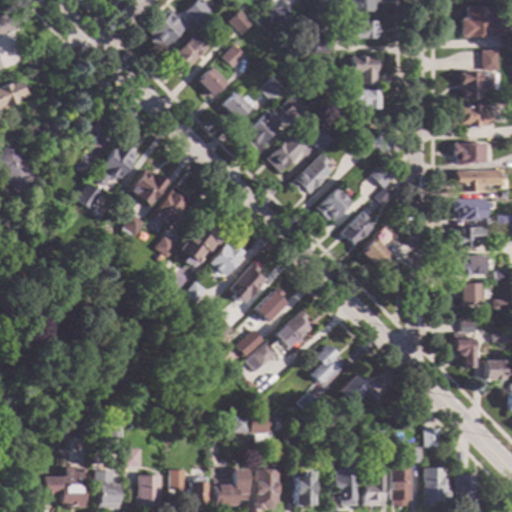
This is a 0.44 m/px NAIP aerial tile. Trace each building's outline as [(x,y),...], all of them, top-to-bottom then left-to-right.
[(197,0),(210,13),(196,26),(182,12),(194,0),(197,0)] [(377,0),(377,13),(344,12),(344,16),(329,16),(329,0),(377,0)] [(491,8),(492,19),(502,19),(502,36),(483,36),(483,38),(463,38),(463,37),(457,38),(456,19),(462,19),(462,8),(491,8)] [(289,11),(288,25),(266,24),(267,10),(289,11)] [(182,26),(157,52),(147,42),(151,38),(146,33),(167,11),(182,26)] [(248,25),(237,36),(224,22),(235,11),(248,25)] [(13,30),(0,35),(0,15),(6,13),(13,30)] [(374,39),(351,38),(351,21),(374,22),(374,39)] [(206,45),(184,68),(178,62),(172,67),(165,60),(192,32),(206,45)] [(329,36),(328,54),(310,53),(310,35),(329,36)] [(240,55),(226,68),(217,58),(231,45),(240,55)] [(494,71),(477,71),(477,51),(493,51),(494,71)] [(372,85),(355,84),(355,73),(347,73),(347,56),(373,57),(372,85)] [(223,84),(207,99),(200,92),(202,90),(192,80),(206,67),(223,84)] [(476,74),(495,73),(495,91),(476,91),(476,100),(459,100),(459,90),(457,90),(457,85),(456,85),(456,73),(476,73),(476,74)] [(282,90),(269,103),(256,90),(269,77),(282,90)] [(23,101),(0,109),(0,85),(15,80),(23,101)] [(377,91),(377,110),(365,110),(365,115),(351,115),(352,90),(377,91)] [(245,107),(232,120),(217,105),(231,92),(245,107)] [(307,112),(293,125),(276,108),(290,94),(307,112)] [(476,109),(484,109),(484,112),(485,112),(484,127),(475,126),(475,128),(474,128),(474,130),(464,129),(464,127),(463,127),(463,126),(454,126),(455,107),(464,108),(464,106),(476,106),(476,109)] [(107,127),(95,146),(74,133),(86,114),(107,127)] [(273,128),(252,149),(238,135),(259,114),(273,128)] [(46,133),(34,143),(22,129),(34,119),(46,133)] [(329,139),(317,151),(307,140),(318,129),(329,139)] [(391,143),(380,154),(368,142),(379,132),(391,143)] [(302,148),(276,174),(262,159),(288,134),(302,148)] [(372,147),(360,159),(349,148),(360,137),(372,147)] [(134,155),(117,179),(113,176),(109,181),(106,180),(101,187),(92,181),(100,170),(97,168),(116,142),(134,155)] [(31,171),(21,180),(25,185),(14,194),(0,177),(0,149),(8,143),(31,171)] [(481,163),(464,164),(464,166),(451,166),(451,158),(449,158),(449,144),(481,143),(481,163)] [(326,162),(322,167),(326,172),(303,196),(296,189),(293,192),(287,185),(317,153),(326,162)] [(95,164),(85,178),(71,167),(81,154),(95,164)] [(393,175),(379,189),(365,176),(379,162),(393,175)] [(164,181),(145,207),(125,192),(144,166),(164,181)] [(495,186),(477,186),(477,192),(459,192),(458,186),(452,186),(452,172),(495,171),(495,186)] [(97,192),(83,213),(70,205),(84,183),(97,192)] [(187,200),(165,227),(148,214),(170,186),(187,200)] [(348,202),(330,220),(328,218),(324,221),(311,209),(333,187),(348,202)] [(388,193),(377,204),(371,198),(381,187),(388,193)] [(482,221),(453,222),(453,211),(449,211),(448,200),(481,199),(482,221)] [(364,218),(360,220),(367,227),(348,246),(336,234),(358,212),(364,218)] [(141,223),(132,236),(130,235),(128,238),(123,238),(119,235),(118,228),(129,213),(141,223)] [(510,226),(493,226),(493,216),(509,216),(510,226)] [(214,232),(192,263),(175,251),(196,220),(214,232)] [(392,236),(380,248),(384,255),(371,268),(356,252),(382,226),(392,236)] [(478,241),(468,241),(468,248),(451,248),(451,234),(452,234),(452,228),(478,228),(478,241)] [(173,247),(163,259),(151,249),(160,237),(173,247)] [(226,248),(229,244),(239,252),(235,256),(237,258),(222,276),(206,264),(221,244),(226,248)] [(161,259),(158,264),(153,260),(157,255),(161,259)] [(482,274),(474,275),(474,278),(470,278),(470,275),(466,275),(466,277),(455,277),(455,276),(452,276),(451,271),(452,271),(452,256),(481,256),(482,274)] [(249,261),(257,269),(253,274),(260,281),(240,304),(224,289),(249,261)] [(174,275),(159,298),(145,288),(160,266),(174,275)] [(503,281),(489,281),(489,272),(503,271),(503,281)] [(202,290),(188,308),(178,299),(192,282),(202,290)] [(474,291),(478,291),(478,297),(474,297),(474,305),(455,305),(454,284),(474,284),(474,291)] [(281,294),(277,299),(282,303),(263,322),(250,309),(273,286),(281,294)] [(504,310),(489,310),(488,300),(503,299),(504,310)] [(303,318),(299,321),(305,328),(281,350),(268,336),(297,311),(303,318)] [(229,329),(216,342),(202,329),(216,316),(229,329)] [(471,332),(462,333),(462,337),(468,337),(468,339),(471,339),(471,368),(459,368),(459,357),(456,357),(453,354),(453,351),(450,351),(450,333),(457,333),(457,317),(471,317),(471,332)] [(260,340),(241,358),(230,346),(249,329),(260,340)] [(503,343),(487,343),(487,335),(502,334),(503,343)] [(272,354),(250,372),(240,361),(262,342),(272,354)] [(340,362),(316,385),(306,374),(316,364),(311,358),(324,345),(340,362)] [(501,381),(479,381),(479,361),(501,361),(501,381)] [(363,387),(365,384),(375,394),(365,406),(355,397),(349,404),(336,391),(351,375),(363,387)] [(511,385),(511,411),(503,411),(503,393),(506,393),(507,385),(511,385)] [(313,403),(302,413),(293,403),(304,392),(313,403)] [(328,437),(318,437),(318,430),(312,430),(312,414),(327,414),(328,437)] [(341,424),(330,423),(330,414),(342,414),(341,424)] [(245,432),(229,433),(229,417),(245,417),(245,432)] [(263,431),(247,430),(247,418),(263,418),(263,431)] [(383,445),(368,445),(369,430),(384,430),(383,445)] [(437,447),(420,447),(420,430),(437,430),(437,447)] [(243,451),(238,456),(234,452),(239,447),(243,451)] [(419,463),(402,463),(402,447),(419,447),(419,463)] [(137,466),(121,467),(121,449),(137,449),(137,466)] [(353,500),(352,500),(352,506),(336,506),(336,491),(331,491),(331,469),(341,468),(341,450),(352,450),(353,500)] [(461,467),(451,467),(451,453),(461,452),(461,467)] [(264,454),(265,456),(265,459),(263,461),(260,462),(258,461),(256,458),(256,456),(258,453),(261,453),(264,454)] [(120,464),(120,480),(110,480),(111,464),(120,464)] [(79,471),(81,471),(81,507),(57,507),(57,496),(30,495),(30,477),(61,477),(61,468),(79,468),(79,471)] [(407,501),(403,501),(404,506),(389,506),(389,500),(386,500),(385,468),(406,468),(407,501)] [(442,478),(444,478),(444,486),(448,485),(448,499),(440,499),(440,502),(432,502),(432,506),(421,506),(420,469),(442,468),(442,478)] [(180,490),(165,490),(166,470),(181,470),(180,490)] [(273,508),(251,508),(251,470),(274,470),(273,508)] [(108,485),(114,485),(114,509),(92,509),(92,488),(89,488),(89,472),(108,472),(108,485)] [(308,506),(288,506),(289,477),(296,477),(296,472),(309,472),(308,506)] [(157,476),(156,511),(132,510),(133,475),(157,476)] [(380,506),(359,507),(359,479),(369,479),(369,475),(380,475),(380,506)] [(474,501),(471,501),(471,505),(462,505),(462,500),(453,500),(453,476),(474,476),(474,501)] [(203,483),(202,509),(185,509),(186,483),(203,483)] [(233,506),(210,506),(210,486),(233,485),(233,506)]
